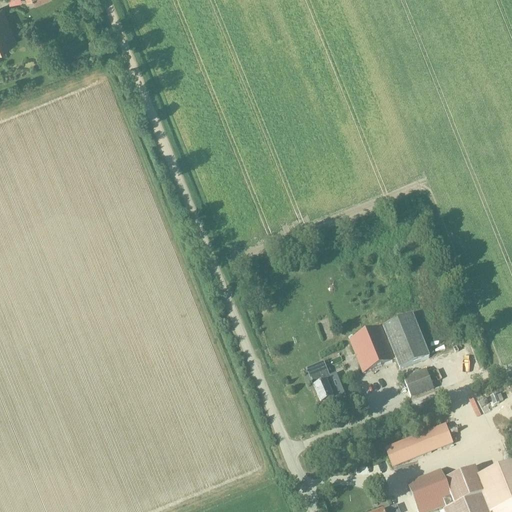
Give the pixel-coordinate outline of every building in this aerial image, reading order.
[(0,48),(16,42),(2,9),(0,9),(0,48)] [(382,328),(349,341),(362,374),(396,361),(399,370),(429,358),(412,316),(382,328)] [(454,347),(454,358),(462,358),(462,347),(454,347)] [(323,364),(307,370),(321,404),(333,399),(330,392),(334,391),(330,381),(328,381),(327,379),(329,378),(323,364)] [(411,398),(433,389),(426,370),(403,378),(411,398)] [(393,469),(452,445),(444,426),(385,450),(393,469)] [(477,447),(470,450),(475,463),(493,456),(490,447),(479,451),(477,447)] [(502,511),(511,508),(511,465),(479,478),(476,470),(444,482),(440,471),(407,484),(417,511),(432,511),(445,507),(446,511),(443,511),(502,511)]
